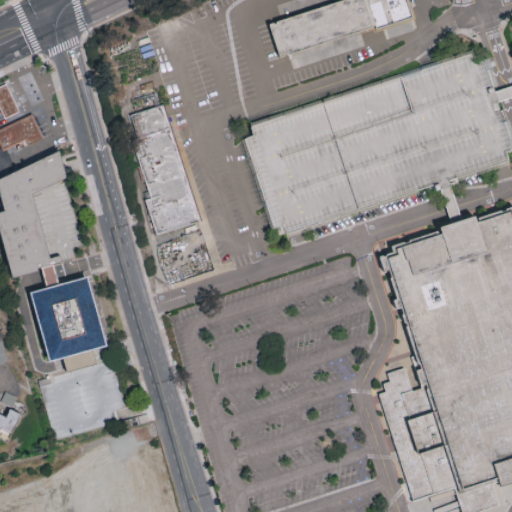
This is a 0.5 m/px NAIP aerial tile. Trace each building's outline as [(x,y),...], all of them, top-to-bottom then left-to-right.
[(324,45),(276,60),(268,33),(266,25),(324,8),(351,0),(403,0),(410,19),(385,27),(368,32),(324,45)] [(471,57),(474,62),(482,60),(493,92),(507,135),(511,150),(511,153),(507,154),(505,155),(506,163),(447,182),(444,183),(386,202),(349,215),(326,223),(282,237),(276,216),(265,179),(258,155),(250,130),(264,125),(325,105),(362,93),(385,85),(446,65),(471,57)] [(22,116),(9,121),(0,103),(0,91),(11,86),(16,96),(22,106),(26,114),(22,116)] [(194,224),(205,251),(209,262),(205,264),(188,269),(177,231),(156,237),(150,217),(144,193),(133,156),(123,119),(143,112),(162,105),(178,156),(197,216),(199,222),(194,224)] [(48,142),(33,148),(30,143),(22,146),(7,153),(0,137),(0,132),(22,121),(35,115),(48,142)] [(61,270),(63,278),(66,288),(84,284),(98,281),(114,339),(118,352),(102,355),(105,364),(106,369),(85,374),(75,377),(71,363),(60,366),(51,339),(37,296),(49,293),(45,279),(44,277),(37,279),(23,283),(23,282),(22,279),(5,218),(5,217),(16,215),(5,184),(22,176),(64,157),(69,154),(69,156),(77,181),(72,183),(82,217),(83,223),(91,250),(84,252),(71,257),(74,265),(61,270)] [(509,216),(511,225),(511,489),(510,490),(492,495),(498,508),(485,511),(459,511),(455,493),(450,494),(412,506),(397,458),(388,431),(378,400),(382,397),(386,396),(384,387),(388,386),(389,385),(388,381),(386,377),(388,376),(417,365),(407,336),(387,281),(385,276),(382,267),(385,268),(383,262),(387,261),(394,258),(391,253),(437,240),(433,232),(447,228),(456,225),(459,224),(472,220),(474,227),(508,217),(509,216)] [(0,334),(0,363),(10,361),(2,334),(0,334)] [(1,401),(13,406),(17,395),(4,391),(1,401)] [(0,428),(12,432),(20,413),(10,408),(7,415),(0,411),(0,428)]
